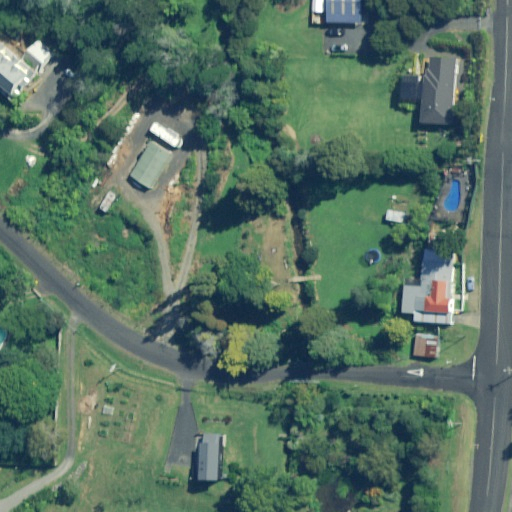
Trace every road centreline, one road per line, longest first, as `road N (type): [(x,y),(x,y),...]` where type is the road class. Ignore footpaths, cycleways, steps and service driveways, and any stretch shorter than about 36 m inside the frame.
road 1 (residential): [(492,380),(281,377),(193,366),(81,307),(0,233)]
road 2 (residential): [(492,380),(503,137)]
road 3 (residential): [(503,137),(504,0)]
road 4 (residential): [(483,511),(492,380)]
